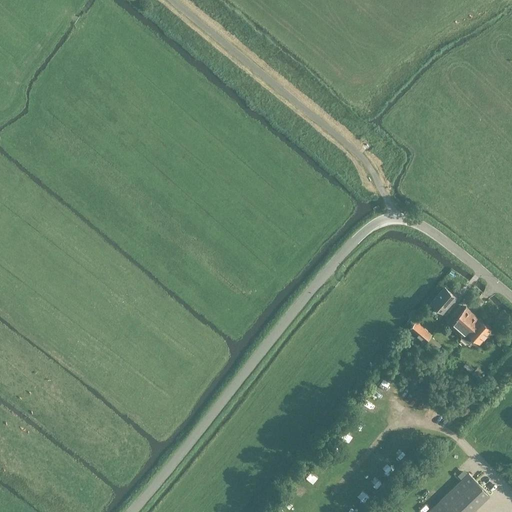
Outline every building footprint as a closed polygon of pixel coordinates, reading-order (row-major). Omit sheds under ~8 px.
[(456,297),(445,287),(431,303),(442,313),(456,297)] [(467,342),(472,337),(479,343),(491,329),(466,306),(451,323),(463,333),(461,337),(467,342)] [(431,333),(415,321),(409,328),(424,341),(431,333)] [(477,366),(475,369),(466,362),(463,365),(479,378),(484,372),(477,366)] [(470,511),(489,494),(469,472),(427,511),(470,511)]
